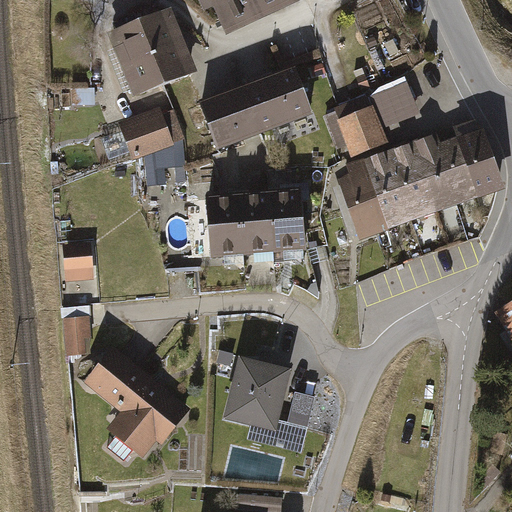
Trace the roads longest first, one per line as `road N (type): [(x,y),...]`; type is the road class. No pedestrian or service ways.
road 1 (residential): [(366,378),(340,368),(292,309),(265,300),(108,317)]
road 2 (unclassified): [(463,316),(452,511)]
road 3 (tertiary): [(509,126),(445,0)]
road 4 (residential): [(326,511),(366,378)]
road 5 (residential): [(366,378),(402,334),(463,316)]
